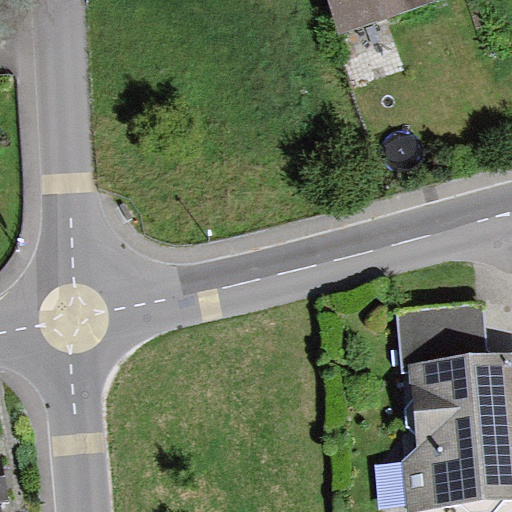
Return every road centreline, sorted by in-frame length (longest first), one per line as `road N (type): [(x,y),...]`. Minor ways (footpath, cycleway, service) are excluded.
road 1 (residential): [(511,208),(75,320)]
road 2 (residential): [(75,320),(61,0)]
road 3 (residential): [(88,511),(75,320)]
